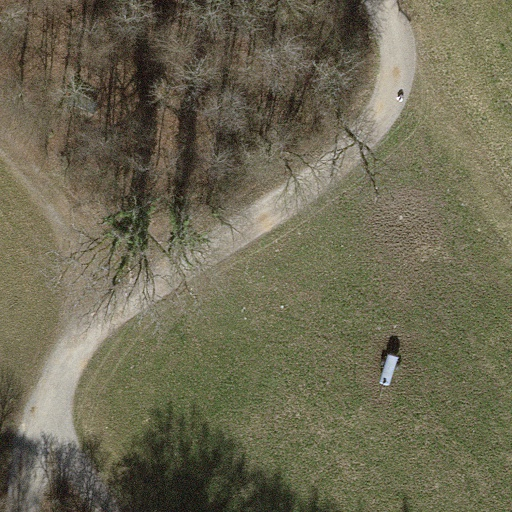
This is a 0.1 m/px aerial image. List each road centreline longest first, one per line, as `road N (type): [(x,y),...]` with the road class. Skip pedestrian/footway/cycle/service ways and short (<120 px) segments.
road 1 (track): [(377,0),(395,29),(400,63),(387,114),(350,152),(115,307)]
road 2 (track): [(28,511),(57,381),(79,343),(115,307)]
road 3 (track): [(115,307),(86,245),(0,133)]
